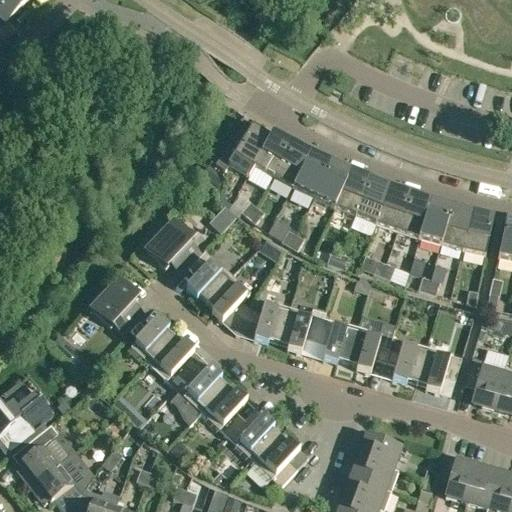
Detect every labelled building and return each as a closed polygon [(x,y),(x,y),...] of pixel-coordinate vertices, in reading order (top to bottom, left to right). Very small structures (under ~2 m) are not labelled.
[(31,1),(30,0),(0,0),(0,21),(5,26),(0,30),(0,48),(16,32),(8,24),(31,1)] [(249,132),(242,127),(215,169),(223,174),(227,168),(247,181),(272,138),(260,131),(259,133),(251,129),(249,132)] [(272,138),(247,181),(248,181),(253,172),(272,182),(291,148),(272,138)] [(292,193),(310,159),(291,148),(272,182),(292,193)] [(310,159),(292,193),(313,202),(329,168),(310,159)] [(349,177),(329,168),(313,202),(333,212),(349,177)] [(349,177),(333,212),(354,220),(368,185),(349,177)] [(215,191),(204,182),(196,191),(206,200),(215,191)] [(375,229),(388,193),(368,185),(354,220),(375,229)] [(397,236),(409,200),(388,193),(375,229),(397,236)] [(418,244),(429,207),(409,200),(397,236),(418,244)] [(240,216),(248,223),(256,212),(249,206),(240,216)] [(440,250),(450,213),(429,207),(418,244),(440,250)] [(215,237),(231,220),(219,210),(204,227),(215,237)] [(248,223),(254,228),(263,218),(256,212),(248,223)] [(450,213),(440,250),(461,256),(471,219),(450,213)] [(471,219),(461,256),(484,261),(492,223),(471,219)] [(511,266),(511,227),(504,226),(497,263),(511,266)] [(165,274),(169,270),(178,279),(199,256),(189,247),(192,245),(174,228),(158,246),(155,243),(144,255),(147,258),(165,274)] [(281,247),(288,251),(294,241),(286,237),(281,247)] [(288,251),(296,256),(302,246),(294,241),(288,251)] [(326,268),(334,271),(339,258),(330,255),(326,268)] [(188,290),(206,307),(231,281),(204,256),(187,274),(196,282),(188,290)] [(334,271),(343,274),(348,261),(339,258),(334,271)] [(372,278),(380,281),(386,268),(365,260),(360,273),(372,278)] [(417,278),(420,262),(409,260),(406,276),(417,278)] [(380,281),(389,284),(394,271),(386,268),(380,281)] [(249,297),(231,281),(206,307),(224,324),(232,316),(243,326),(250,313),(241,306),(249,297)] [(430,284),(422,282),(417,295),(426,298),(430,284)] [(430,284),(426,298),(435,300),(439,287),(430,284)] [(112,330),(120,337),(141,315),(133,308),(137,303),(120,287),(103,305),(100,302),(89,313),(110,332),(112,330)] [(474,310),(477,297),(468,295),(465,308),(474,310)] [(486,313),(495,315),(497,301),(488,299),(486,313)] [(278,347),(288,313),(264,306),(261,317),(250,313),(243,326),(257,330),(254,340),(278,347)] [(312,320),(288,313),(278,347),(301,354),(305,344),(316,347),(322,323),(324,317),(313,314),(312,320)] [(357,333),(322,323),(316,347),(326,350),(323,360),(347,367),(357,333)] [(130,352),(148,369),(173,342),(155,325),(147,334),(138,326),(129,336),(137,344),(130,352)] [(511,326),(503,325),(502,325),(499,337),(511,340),(511,339),(511,326)] [(384,329),(381,340),(357,333),(347,367),(371,374),(374,363),(385,367),(388,353),(394,332),(384,329)] [(55,352),(66,363),(76,353),(64,342),(55,352)] [(173,342),(148,369),(174,393),(191,375),(183,367),(191,359),(173,342)] [(399,357),(388,353),(385,367),(395,370),(392,380),(416,387),(426,353),(402,346),(399,357)] [(461,363),(426,353),(416,387),(440,394),(443,383),(454,387),(461,363)] [(85,362),(75,372),(85,381),(94,372),(85,362)] [(481,410),(492,414),(502,379),(481,373),(479,380),(467,377),(463,390),(475,393),(472,404),(482,407),(481,410)] [(189,431),(200,418),(225,391),(207,375),(199,383),(191,375),(174,393),(178,397),(170,405),(171,406),(171,405),(175,408),(177,412),(183,422),(185,426),(189,429),(188,430),(189,431)] [(511,381),(502,379),(492,414),(511,419),(511,381)] [(18,436),(25,444),(35,436),(32,433),(52,417),(36,396),(30,400),(19,386),(0,400),(0,441),(9,435),(13,440),(18,436)] [(200,418),(227,442),(244,424),(236,417),(243,408),(225,391),(200,418)] [(116,399),(108,408),(135,433),(143,425),(116,399)] [(56,411),(62,418),(70,411),(64,404),(56,411)] [(227,442),(253,467),(278,441),(260,424),(252,432),(244,424),(227,442)] [(19,479),(29,492),(58,469),(43,450),(56,439),(50,430),(26,449),(33,457),(19,469),(24,475),(19,479)] [(278,441),(253,467),(280,492),(297,474),(288,466),(296,458),(278,441)] [(358,461),(392,473),(399,452),(369,441),(365,450),(362,449),(358,461)] [(178,444),(169,455),(182,466),(191,456),(178,444)] [(109,475),(117,465),(109,459),(101,469),(109,475)] [(357,473),(354,482),(390,495),(397,475),(392,473),(358,461),(354,472),(357,473)] [(444,500),(466,506),(476,472),(464,468),(463,471),(453,469),(444,500)] [(73,488),(58,469),(29,492),(39,504),(44,500),(49,507),(53,504),(59,511),(70,511),(81,497),(73,488)] [(476,472),(466,506),(486,511),(497,478),(476,472)] [(135,486),(145,489),(149,477),(140,473),(135,486)] [(433,487),(436,477),(426,474),(423,484),(433,487)] [(219,476),(211,485),(229,494),(230,493),(220,484),(223,480),(219,476)] [(154,493),(159,480),(149,477),(145,489),(154,493)] [(509,511),(511,502),(511,482),(497,478),(486,511),(509,511)] [(383,511),(390,495),(354,482),(350,491),(347,490),(343,501),(372,511),(383,511)] [(417,505),(427,508),(433,487),(423,484),(420,495),(417,505)] [(182,507),(186,495),(177,491),(172,504),(182,507)] [(195,498),(186,495),(182,507),(191,511),(195,498)] [(209,510),(212,511),(222,511),(227,500),(214,495),(209,510)] [(372,511),(343,501),(339,511),(372,511)] [(114,511),(115,510),(92,502),(88,511),(114,511)]
